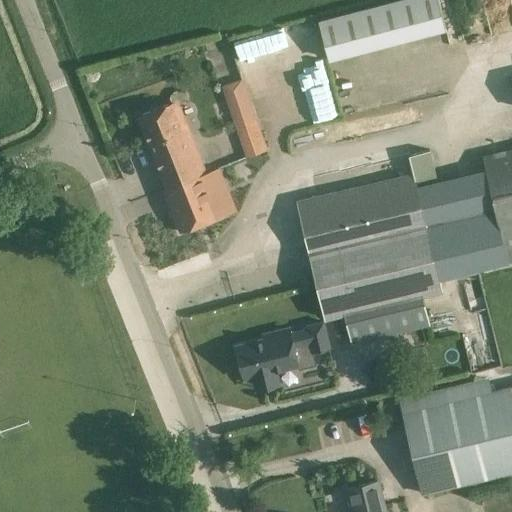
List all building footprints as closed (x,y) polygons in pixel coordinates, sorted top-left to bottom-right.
[(388,0),(319,18),(329,59),(446,28),(439,0),(388,0)] [(268,149),(242,79),(221,87),(246,156),(268,149)] [(158,107),(140,115),(168,187),(169,188),(205,174),(205,173),(191,137),(186,139),(172,102),(158,107)] [(317,195),(297,200),(325,318),(345,314),(352,343),(371,339),(430,325),(423,296),(445,291),(442,278),(477,269),(511,261),(511,151),(484,158),(487,169),(418,185),(417,181),(436,176),(430,149),(408,154),(413,173),(336,191),(317,195)] [(168,187),(163,189),(180,232),(222,215),(212,190),(226,184),(219,167),(205,173),(205,174),(169,188),(168,187)] [(308,274),(298,277),(301,288),(311,285),(308,274)] [(265,340),(237,347),(244,375),(255,373),(258,385),(277,381),(275,372),(298,366),(299,369),(316,365),(314,358),(312,351),(330,346),(329,341),(324,321),(306,326),(307,328),(291,332),(291,329),(265,336),(265,340)] [(511,472),(511,388),(402,415),(421,494),(511,472)] [(385,511),(377,480),(358,485),(363,504),(351,507),(352,511),(385,511)]
